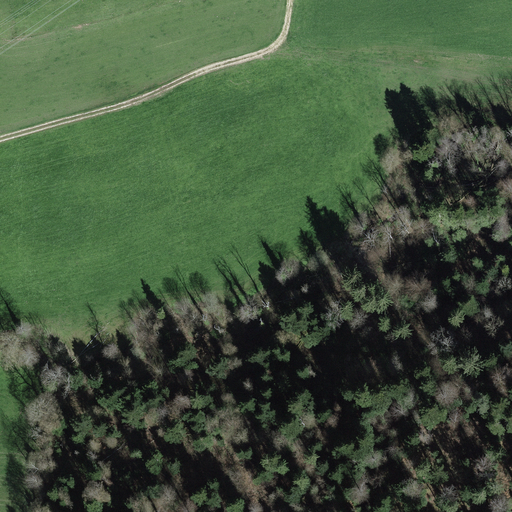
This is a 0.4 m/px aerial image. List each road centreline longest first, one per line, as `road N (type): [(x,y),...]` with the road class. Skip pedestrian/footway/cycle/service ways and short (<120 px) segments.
road 1 (track): [(0,138),(114,107),(270,49),(284,33),(290,0)]
road 2 (track): [(361,260),(381,295),(409,311),(432,312),(511,286)]
